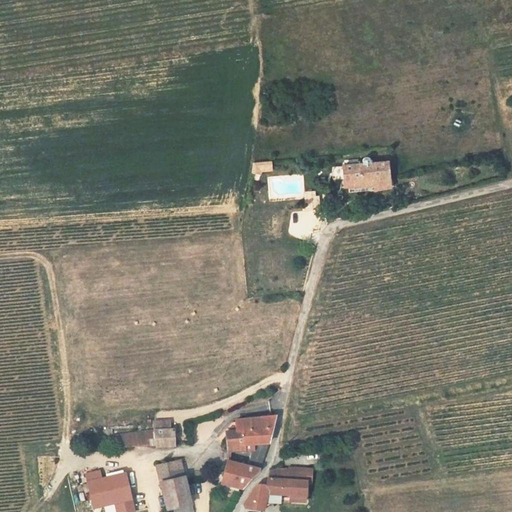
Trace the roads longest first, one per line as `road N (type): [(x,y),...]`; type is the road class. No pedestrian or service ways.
road 1 (unclassified): [(511,183),(335,225),(325,238),(266,467),(234,511)]
road 2 (track): [(288,374),(217,405),(167,416)]
